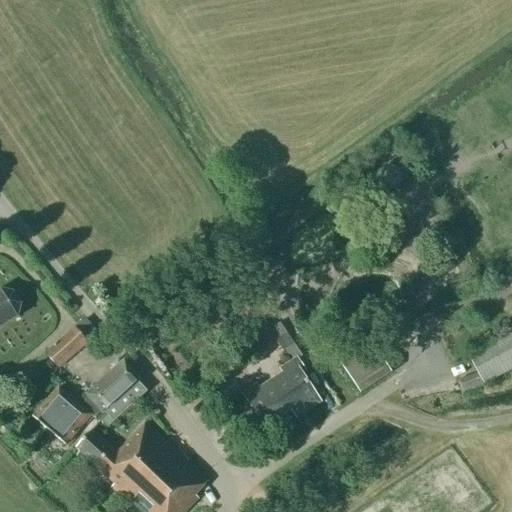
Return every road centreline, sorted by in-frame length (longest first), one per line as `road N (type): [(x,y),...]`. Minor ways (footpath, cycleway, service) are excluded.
road 1 (unclassified): [(234,491),(146,370),(0,205)]
road 2 (residential): [(234,491),(369,408),(435,428),(511,419)]
